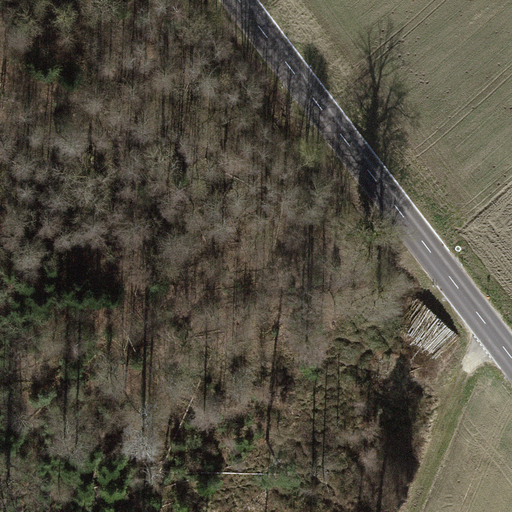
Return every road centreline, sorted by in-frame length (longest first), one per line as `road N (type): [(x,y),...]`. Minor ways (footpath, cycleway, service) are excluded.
road 1 (tertiary): [(511,360),(238,0)]
road 2 (track): [(417,511),(459,381),(493,336)]
